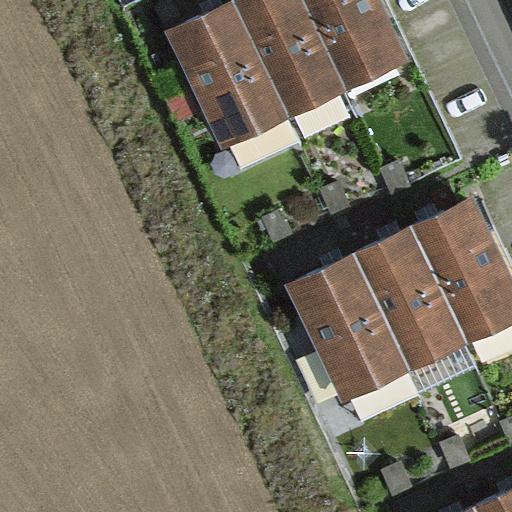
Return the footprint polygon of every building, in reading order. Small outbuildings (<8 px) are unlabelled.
[(231,0),(215,0),(169,22),(223,136),(283,107),(231,0)] [(305,0),(231,0),(283,107),(344,79),(305,0)] [(379,0),(305,0),(344,79),(404,50),(379,0)] [(511,269),(474,190),(414,219),(469,333),(511,312),(511,269)] [(414,219),(354,248),(408,362),(469,333),(414,219)] [(354,248),(293,277),(348,391),(408,362),(354,248)] [(511,511),(511,485),(474,504),(477,511),(511,511)]
